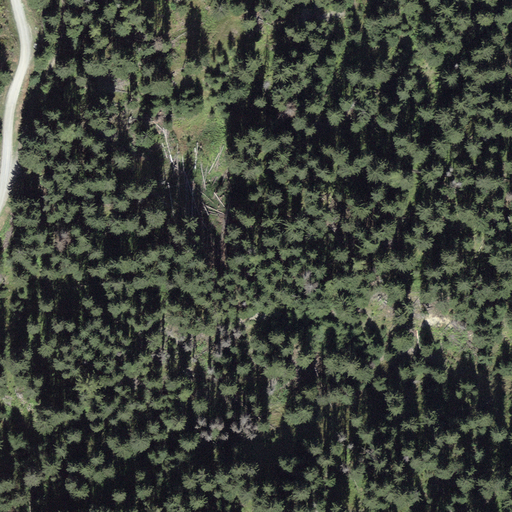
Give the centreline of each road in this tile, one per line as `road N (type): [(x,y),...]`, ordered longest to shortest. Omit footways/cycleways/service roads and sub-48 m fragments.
road 1 (track): [(19,0),(31,54),(10,109),(11,185),(0,204)]
road 2 (track): [(9,164),(35,95),(77,29),(77,0)]
